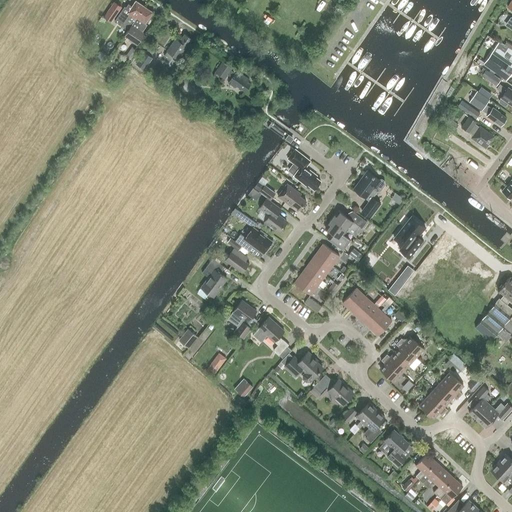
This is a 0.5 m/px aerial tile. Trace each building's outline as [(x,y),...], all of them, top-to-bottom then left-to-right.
[(113,2),(103,17),(110,22),(121,7),(113,2)] [(130,27),(131,28),(144,7),(136,2),(130,11),(124,8),(115,22),(128,31),(130,27)] [(153,13),(144,7),(131,28),(126,35),(131,39),(130,40),(138,45),(145,34),(144,35),(142,33),(147,25),(145,24),(153,13)] [(185,36),(180,42),(175,38),(166,51),(167,52),(163,56),(170,60),(173,56),(180,61),(191,45),(189,44),(192,41),(185,36)] [(511,49),(499,42),(494,49),(490,47),(479,61),(496,73),(505,60),(511,65),(511,68),(511,70),(511,69),(511,49)] [(124,57),(129,60),(136,50),(131,47),(124,57)] [(107,56),(100,51),(97,56),(103,60),(107,56)] [(145,70),(153,58),(144,52),(139,59),(138,58),(134,63),(145,70)] [(249,80),(236,71),(235,73),(230,70),(231,68),(222,62),(215,73),(224,78),(227,74),(232,78),(228,84),(235,88),(236,86),(246,92),(251,85),(247,82),(249,80)] [(500,79),(489,72),(485,68),(480,75),(484,78),(486,76),(497,83),(500,79)] [(184,78),(176,88),(194,101),(201,90),(184,78)] [(496,89),(503,93),(498,100),(498,102),(503,105),(505,105),(507,102),(511,105),(511,91),(507,88),(506,89),(499,84),(496,89)] [(492,108),(485,104),(489,99),(477,90),(469,102),(481,110),(487,114),(486,116),(493,121),(494,120),(501,125),(505,118),(499,113),(500,113),(493,107),(492,108)] [(475,119),(480,113),(472,107),(467,113),(475,119)] [(458,125),(445,116),(442,121),(454,130),(458,125)] [(492,136),(479,126),(474,123),(476,121),(469,116),(461,126),(473,135),(471,136),(485,146),(492,136)] [(295,149),(287,159),(294,164),(299,168),(294,174),(293,176),(306,186),(307,184),(314,190),(320,181),(315,177),(316,176),(305,167),(310,161),(297,151),(295,149)] [(367,171),(353,189),(366,198),(369,200),(362,211),(370,217),(380,204),(372,198),(377,191),(379,191),(384,184),(384,181),(381,180),(379,180),(367,171)] [(511,179),(501,192),(509,198),(511,195),(511,179)] [(258,182),(253,187),(255,188),(259,191),(259,192),(264,186),(259,182),(258,182)] [(299,209),(306,201),(299,196),(300,194),(287,184),(277,196),(291,206),(293,204),(299,209)] [(264,186),(259,192),(270,199),(275,193),(264,185),(264,186)] [(253,187),(249,193),(251,194),(254,197),(259,191),(255,188),(253,187)] [(396,195),(392,200),(398,205),(402,199),(396,195)] [(279,232),(286,222),(277,214),(281,209),(267,198),(259,208),(269,215),(264,221),(279,232)] [(338,210),(331,219),(347,230),(355,236),(357,233),(356,230),(359,226),(361,228),(366,222),(353,212),(349,219),(344,215),(338,210)] [(411,216),(394,238),(403,245),(399,249),(409,258),(423,240),(418,236),(419,235),(425,227),(411,216)] [(256,224),(249,218),(246,223),(252,228),(253,227),(256,224)] [(331,219),(325,228),(331,232),(326,239),(334,244),(343,251),(350,241),(343,236),(347,230),(331,219)] [(235,241),(248,251),(252,245),(263,253),(272,241),(266,237),(267,234),(260,229),(259,231),(253,227),(252,228),(245,237),(240,233),(235,241)] [(323,244),(316,254),(332,265),(339,256),(323,244)] [(448,273),(462,256),(451,247),(437,264),(448,273)] [(234,248),(225,260),(242,272),(248,263),(243,260),(246,257),(238,251),(234,248)] [(348,255),(356,261),(361,254),(353,249),(348,255)] [(332,265),(316,254),(308,263),(325,275),(332,265)] [(201,288),(197,292),(205,298),(209,293),(213,297),(226,279),(219,274),(224,267),(212,258),(202,273),(208,277),(201,287),(201,288)] [(325,275),(308,263),(301,273),(317,285),(325,275)] [(407,266),(390,288),(388,290),(394,295),(414,271),(407,266)] [(317,285),(301,273),(294,283),(310,295),(317,285)] [(498,299),(475,328),(476,328),(479,331),(490,341),(501,328),(511,316),(505,312),(509,308),(506,305),(507,305),(508,303),(505,300),(511,291),(511,279),(509,277),(499,291),(504,295),(499,300),(498,299)] [(327,290),(331,293),(337,285),(333,282),(327,290)] [(351,311),(364,296),(356,288),(342,302),(351,311)] [(360,319),(373,304),(364,296),(351,311),(360,319)] [(379,306),(385,299),(381,296),(375,302),(379,306)] [(304,303),(317,312),(321,306),(308,297),(304,303)] [(389,298),(382,304),(386,309),(393,302),(389,298)] [(252,316),(256,311),(241,299),(233,311),(228,317),(238,325),(234,331),(243,338),(256,320),(252,316)] [(369,327),(382,313),(373,304),(360,319),(369,327)] [(378,336),(391,321),(382,313),(369,327),(378,336)] [(400,324),(405,318),(401,313),(395,321),(400,324)] [(494,343),(489,349),(492,351),(497,345),(495,344),(500,338),(505,342),(511,333),(511,314),(511,316),(501,328),(490,341),(494,343)] [(284,331),(268,317),(252,334),(261,342),(267,335),(273,342),(274,341),(277,345),(273,350),(279,355),(288,345),(282,339),(282,340),(278,336),(284,331)] [(188,348),(198,337),(188,328),(179,340),(188,348)] [(401,338),(398,341),(415,357),(422,349),(409,336),(404,342),(401,338)] [(415,357),(398,341),(395,344),(399,348),(394,352),(408,365),(415,357)] [(302,368),(306,372),(305,373),(304,375),(303,376),(303,378),(307,381),(309,381),(310,380),(311,379),(312,377),(318,372),(322,368),(311,358),(312,357),(307,352),(299,361),(293,356),(284,366),(295,376),(302,368)] [(408,365),(394,352),(390,357),(386,354),(383,357),(400,373),(408,365)] [(218,354),(208,368),(216,374),(226,360),(218,354)] [(400,373),(383,357),(380,360),(384,363),(379,368),(393,381),(400,373)] [(277,365),(273,370),(277,374),(281,369),(277,365)] [(462,386),(449,373),(441,381),(458,397),(461,394),(457,391),(462,386)] [(352,393),(337,379),(334,383),(330,380),(331,379),(325,374),(313,387),(320,393),(326,388),(328,390),(327,390),(342,404),(352,393)] [(473,391),(482,381),(477,376),(475,378),(472,375),(467,380),(471,383),(468,386),(473,391)] [(408,380),(404,384),(409,389),(413,385),(408,380)] [(243,397),(253,386),(247,381),(238,392),(243,397)] [(458,397),(441,381),(434,389),(447,402),(452,397),(455,400),(458,397)] [(469,412),(477,420),(490,406),(485,402),(490,397),(486,394),(488,391),(484,387),(476,395),(481,399),(469,412)] [(447,402),(434,389),(427,397),(444,413),(447,410),(443,406),(447,402)] [(444,413),(427,397),(419,405),(433,417),(437,412),(441,416),(444,413)] [(363,423),(364,423),(376,410),(368,402),(355,415),(360,420),(355,425),(354,424),(350,429),(354,433),(363,423)] [(502,419),(511,408),(511,407),(507,403),(502,409),(498,405),(494,410),(490,406),(477,420),(485,428),(497,415),(502,419)] [(346,423),(357,412),(351,407),(341,418),(346,423)] [(384,417),(376,410),(364,423),(368,427),(363,433),(367,435),(365,438),(370,442),(379,432),(374,428),(384,417)] [(336,422),(332,418),(328,423),(330,426),(332,427),(336,422)] [(405,457),(399,452),(408,443),(393,429),(383,440),(384,441),(379,447),(388,455),(386,456),(397,466),(405,457)] [(364,445),(359,450),(363,453),(368,448),(364,445)] [(419,479),(435,461),(426,453),(415,465),(420,470),(415,476),(419,479)] [(511,459),(505,454),(498,462),(511,474),(511,473),(511,459)] [(433,482),(444,470),(435,461),(419,479),(428,488),(433,482)] [(511,474),(498,462),(490,470),(504,482),(507,479),(511,484),(511,486),(508,490),(511,493),(511,474)] [(436,496),(453,478),(444,470),(433,482),(438,486),(433,492),(436,496)] [(398,475),(393,471),(387,477),(392,481),(398,475)] [(407,491),(418,479),(416,477),(412,481),(409,479),(402,486),(407,491)] [(451,498),(462,486),(453,478),(436,496),(440,499),(445,493),(451,498)] [(411,499),(414,496),(408,490),(405,494),(404,495),(410,501),(411,499)] [(433,509),(439,503),(434,498),(428,504),(433,509)] [(456,511),(451,507),(446,511),(473,511),(477,508),(468,500),(457,511),(456,511)]
